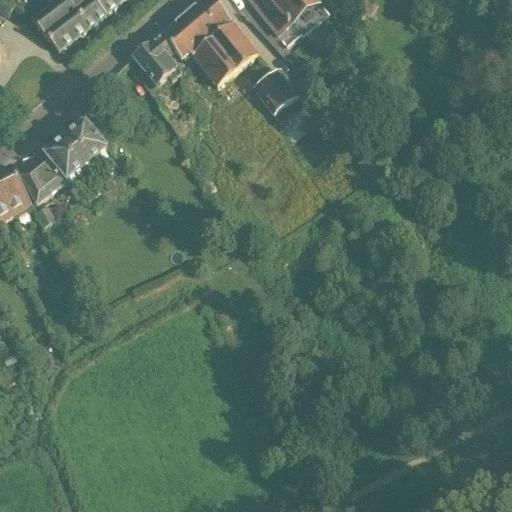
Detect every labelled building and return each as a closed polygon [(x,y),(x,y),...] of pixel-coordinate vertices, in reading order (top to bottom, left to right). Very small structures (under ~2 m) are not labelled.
[(0,0),(0,15),(8,20),(15,8),(0,0)] [(91,32),(107,20),(89,0),(66,0),(65,1),(91,32)] [(89,0),(107,20),(128,0),(89,0)] [(258,60),(212,0),(209,0),(163,39),(164,40),(176,56),(182,65),(192,57),(219,93),(258,60)] [(302,40),(330,18),(315,0),(247,0),(287,50),(301,39),(302,40)] [(59,57),(91,32),(65,1),(33,26),(59,57)] [(176,56),(164,40),(153,50),(152,48),(134,63),(157,91),(169,81),(173,86),(182,79),(168,62),(176,56)] [(283,132),(291,126),(289,124),(307,110),(300,101),(301,100),(282,74),(255,93),(274,119),(283,132)] [(68,188),(108,155),(85,127),(46,159),(46,160),(22,180),(37,211),(66,186),(68,188)] [(0,227),(32,210),(12,169),(0,175),(0,227)] [(45,234),(55,228),(47,213),(37,219),(45,234)] [(22,270),(30,265),(25,255),(17,259),(22,270)] [(13,265),(4,269),(9,281),(18,276),(13,265)]
